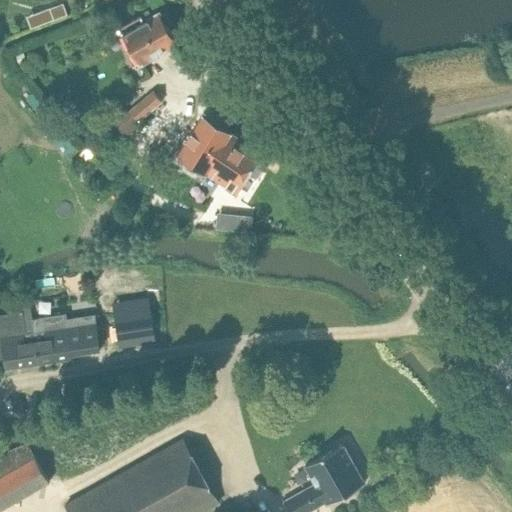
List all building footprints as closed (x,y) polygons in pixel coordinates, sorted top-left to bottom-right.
[(62,4),(48,10),(53,21),(66,16),(62,4)] [(177,43),(160,12),(145,21),(142,15),(120,27),(141,63),(160,53),(177,43)] [(125,136),(138,125),(135,121),(161,100),(155,92),(115,123),(125,136)] [(211,119),(204,115),(193,133),(181,151),(240,187),(249,172),(256,176),(268,157),(228,131),(228,129),(223,126),(223,125),(223,121),(215,116),(212,117),(211,119)] [(108,177),(116,169),(87,140),(79,148),(108,177)] [(241,216),(240,230),(251,231),(252,217),(241,216)] [(149,298),(113,303),(118,334),(153,329),(149,298)] [(39,363),(32,317),(30,300),(20,301),(22,311),(0,314),(0,334),(5,368),(39,363)] [(72,353),(85,351),(100,349),(95,315),(76,318),(76,321),(68,322),(66,313),(32,317),(39,363),(73,358),(72,353)] [(213,511),(221,508),(193,456),(184,438),(65,505),(69,511),(213,511)] [(0,511),(47,483),(28,443),(0,453),(0,511)] [(327,503),(347,492),(365,482),(343,443),(305,464),(316,482),(283,500),(290,511),(305,511),(326,501),(327,503)]
